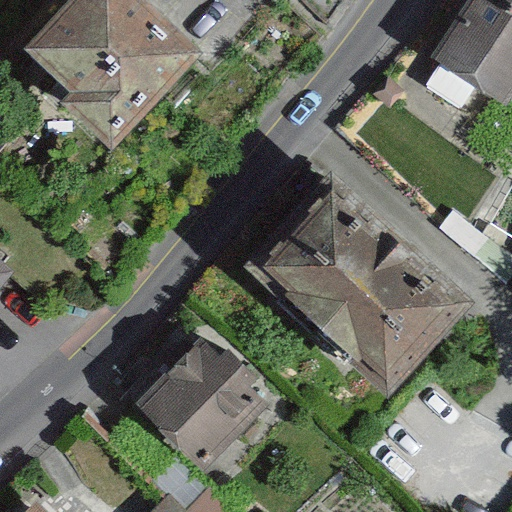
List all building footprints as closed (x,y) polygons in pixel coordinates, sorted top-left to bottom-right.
[(75,0),(18,60),(111,149),(200,56),(142,0),(75,0)] [(511,0),(473,0),(434,59),(507,108),(511,100),(511,0)] [(257,269),(396,388),(472,300),(334,180),(257,269)] [(0,260),(0,289),(14,272),(0,260)] [(139,401),(206,466),(269,401),(202,336),(139,401)] [(146,511),(201,511),(172,484),(146,511)] [(14,511),(54,511),(36,492),(14,511)]
